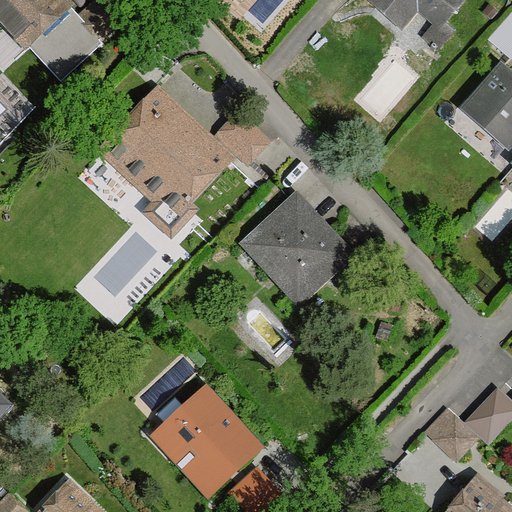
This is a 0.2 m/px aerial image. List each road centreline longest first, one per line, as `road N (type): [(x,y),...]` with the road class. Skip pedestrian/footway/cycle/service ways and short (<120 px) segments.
road 1 (residential): [(490,342),(165,0)]
road 2 (residential): [(332,511),(490,342)]
road 3 (unknown): [(269,109),(364,0)]
